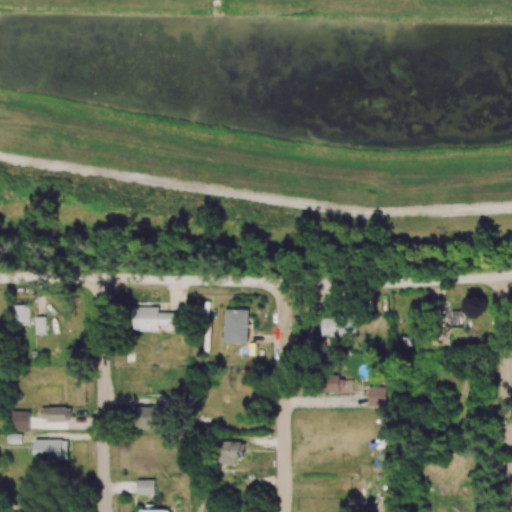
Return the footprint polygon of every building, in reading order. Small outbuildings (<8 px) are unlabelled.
[(30,325),(30,305),(15,305),(15,325),(30,325)] [(178,313),(159,313),(159,307),(133,307),(133,330),(165,330),(165,331),(178,331),(178,313)] [(248,310),(225,309),(224,343),(248,343),(248,310)] [(355,310),(343,310),(343,316),(321,316),(321,340),(356,339),(355,310)] [(449,345),(450,327),(465,328),(466,311),(436,310),(435,344),(449,345)] [(36,335),(46,334),(45,317),(35,317),(36,335)] [(342,391),(342,374),(328,375),(328,391),(342,391)] [(369,406),(386,406),(386,387),(368,387),(369,406)] [(169,392),(170,412),(189,411),(188,391),(169,392)] [(167,428),(166,406),(133,407),(133,429),(167,428)] [(71,407),(41,408),(41,421),(71,420),(71,407)] [(30,410),(12,409),(12,430),(29,430),(30,410)] [(34,440),(34,461),(68,460),(67,440),(34,440)] [(236,464),(236,458),(244,458),(245,442),(220,441),(219,463),(236,464)] [(154,479),(136,480),(137,495),(155,495),(154,479)]
